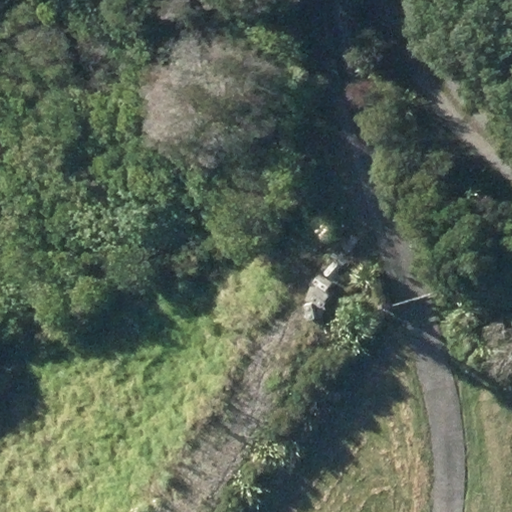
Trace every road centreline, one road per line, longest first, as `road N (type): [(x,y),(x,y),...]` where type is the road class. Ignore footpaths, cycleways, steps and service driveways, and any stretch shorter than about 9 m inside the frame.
road 1 (track): [(325,0),(454,491),(449,511)]
road 2 (track): [(384,0),(433,96),(511,145)]
